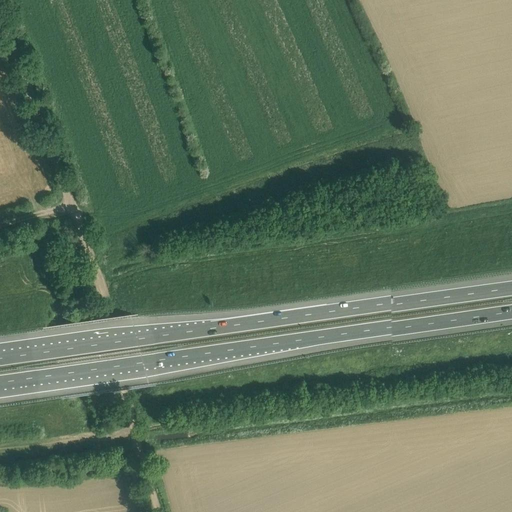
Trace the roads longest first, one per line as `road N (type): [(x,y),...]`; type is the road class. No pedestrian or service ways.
road 1 (track): [(156,511),(87,245),(0,17)]
road 2 (motorway): [(511,287),(0,359)]
road 3 (motorway): [(0,382),(511,310)]
